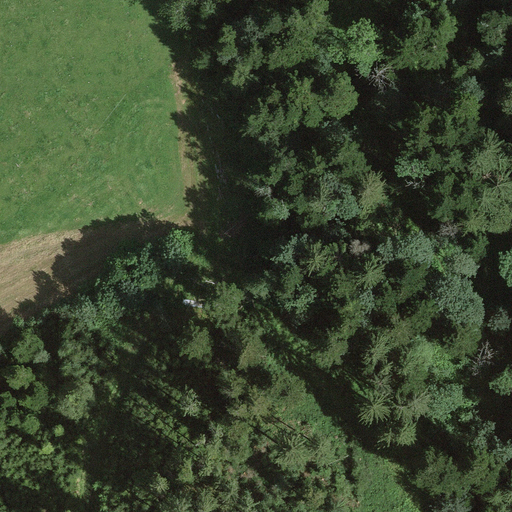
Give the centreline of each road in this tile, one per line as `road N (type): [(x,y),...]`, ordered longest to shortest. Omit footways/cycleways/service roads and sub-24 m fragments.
road 1 (track): [(89,511),(103,420),(207,244),(202,132),(177,0)]
road 2 (track): [(317,0),(440,256),(473,307),(507,434)]
road 3 (track): [(429,511),(207,244)]
